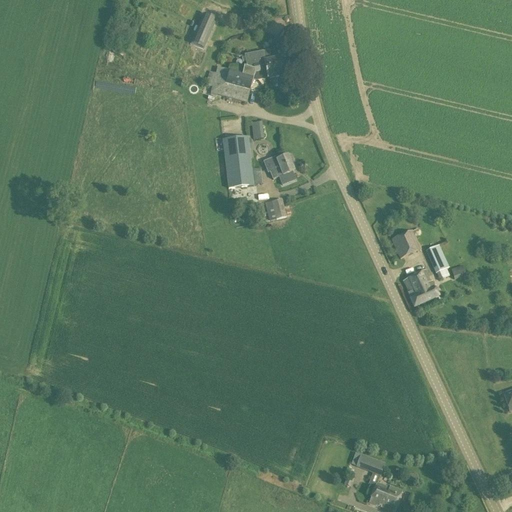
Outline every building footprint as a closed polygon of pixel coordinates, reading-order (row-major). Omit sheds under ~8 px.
[(204,51),(217,21),(203,15),(190,45),(204,51)] [(255,74),(266,73),(294,68),(291,57),(271,61),(269,51),(244,55),(248,70),(237,65),(229,65),(228,72),(217,68),(215,75),(209,73),(205,87),(212,88),(210,95),(246,105),(255,74)] [(253,141),(263,140),(261,123),(251,125),(253,141)] [(248,140),(248,138),(222,141),(228,190),(254,187),(249,151),(252,150),(251,140),(248,140)] [(278,161),(277,157),(263,163),(267,174),(269,174),(272,181),(294,173),(288,158),(278,161)] [(269,223),(286,219),(282,201),(265,205),(269,223)] [(417,243),(412,232),(391,241),(400,261),(421,251),(420,251),(421,250),(418,243),(417,243)] [(439,245),(441,251),(450,247),(448,242),(439,245)] [(435,249),(433,243),(424,247),(427,253),(426,253),(435,275),(448,269),(447,268),(448,268),(438,247),(435,249)] [(454,282),(466,278),(462,267),(450,271),(454,282)] [(430,284),(425,272),(403,282),(408,293),(407,293),(410,300),(414,309),(438,298),(432,283),(430,284)] [(509,413),(511,411),(511,392),(503,396),(509,413)] [(380,477),(384,466),(361,457),(357,468),(380,477)] [(390,489),(377,484),(369,504),(378,507),(379,506),(381,507),(381,508),(391,511),(394,511),(402,492),(390,488),(390,489)]
